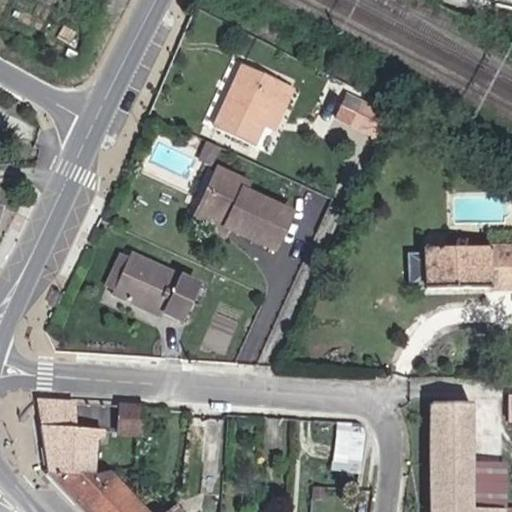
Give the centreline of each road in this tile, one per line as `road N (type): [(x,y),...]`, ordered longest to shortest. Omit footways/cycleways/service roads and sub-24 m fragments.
road 1 (unclassified): [(0,372),(347,386),(388,398),(413,440),(400,511)]
road 2 (tertiary): [(91,124),(0,316)]
road 3 (tertiary): [(159,0),(91,124)]
